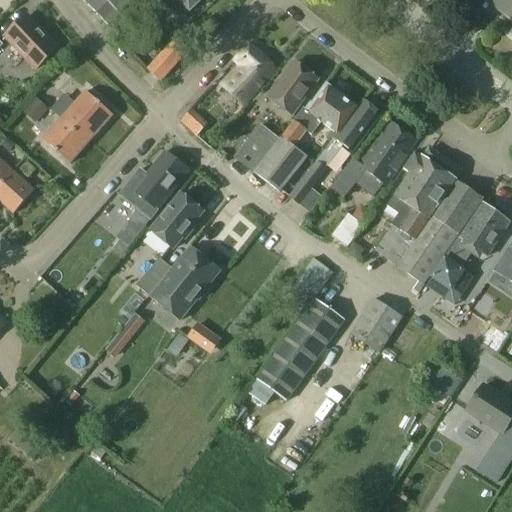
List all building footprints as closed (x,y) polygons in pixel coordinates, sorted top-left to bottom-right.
[(78,0),(105,28),(133,0),(78,0)] [(157,0),(157,1),(171,14),(181,5),(189,13),(202,0),(157,0)] [(511,0),(480,0),(509,21),(511,17),(511,34),(510,37),(511,37),(511,0)] [(111,26),(123,38),(138,24),(125,11),(111,26)] [(58,54),(56,52),(58,49),(28,17),(4,39),(35,72),(47,60),(49,63),(58,54)] [(190,51),(176,39),(147,71),(161,84),(190,51)] [(238,67),(232,73),(219,87),(241,107),(254,93),(274,71),(261,59),(249,47),(234,63),(238,67)] [(291,119),(295,113),(317,83),(293,66),(267,101),(291,119)] [(279,139),(252,173),(280,195),(308,159),(294,149),(306,133),(311,137),(320,125),(336,137),(356,109),(324,85),(306,110),(303,108),(279,139)] [(50,112),(61,122),(88,145),(113,117),(86,93),(72,109),(61,100),(50,112)] [(36,100),(22,115),(35,126),(48,111),(36,100)] [(356,109),(336,137),(288,198),(299,207),(328,171),(326,169),(344,148),(352,155),(380,118),(362,105),(358,110),(356,109)] [(88,145),(61,122),(43,142),(70,166),(88,145)] [(389,123),(360,166),(353,161),(331,190),(344,200),(356,186),(373,199),(384,185),(385,187),(416,143),(389,123)] [(234,160),(252,173),(279,139),(260,126),(234,160)] [(1,147),(8,153),(14,147),(7,140),(1,147)] [(403,171),(409,175),(386,208),(398,215),(391,226),(392,227),(374,253),(418,283),(412,291),(419,295),(424,287),(430,278),(442,260),(457,236),(482,201),(454,181),(460,172),(429,151),(428,150),(422,159),(414,153),(403,171)] [(127,188),(134,193),(157,212),(188,172),(165,154),(142,183),(135,177),(127,188)] [(0,189),(13,175),(0,163),(0,189)] [(28,179),(36,171),(27,163),(20,172),(28,179)] [(33,193),(13,175),(0,189),(0,202),(14,215),(33,193)] [(173,251),(202,213),(179,195),(150,233),(173,251)] [(460,271),(470,256),(479,262),(483,257),(486,259),(509,224),(482,206),(458,240),(432,279),(439,284),(438,285),(460,298),(472,277),(460,271)] [(356,211),(351,217),(359,223),(363,226),(372,215),(365,210),(356,211)] [(348,215),(331,237),(348,250),(364,227),(363,226),(359,223),(350,216),(348,215)] [(141,235),(132,227),(126,234),(119,244),(128,251),(137,240),(141,235)] [(493,301),(485,314),(503,325),(506,320),(511,313),(511,246),(495,273),(505,279),(491,300),(493,301)] [(301,276),(291,289),(295,292),(310,302),(312,304),(322,291),(321,290),(334,274),(313,259),(301,276)] [(149,298),(171,270),(158,260),(136,287),(149,298)] [(174,272),(171,270),(149,298),(167,312),(172,307),(186,318),(220,275),(201,261),(195,269),(184,260),(181,263),(174,272)] [(403,319),(373,299),(350,337),(380,355),(403,319)] [(258,385),(256,383),(247,395),(265,407),(274,395),(288,406),(345,323),(316,303),(258,385)] [(137,318),(111,351),(118,356),(144,324),(137,318)] [(169,349),(179,355),(184,347),(201,358),(216,336),(198,324),(188,339),(179,333),(169,349)] [(466,413),(502,436),(511,419),(511,406),(482,387),(466,413)] [(511,435),(494,465),(509,474),(511,468),(511,435)] [(148,474),(141,486),(153,493),(160,481),(148,474)]
